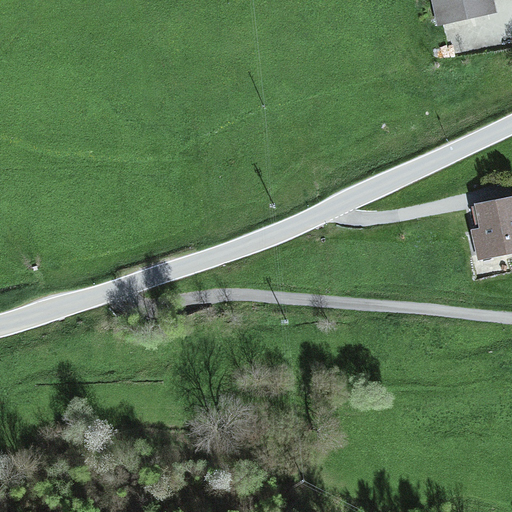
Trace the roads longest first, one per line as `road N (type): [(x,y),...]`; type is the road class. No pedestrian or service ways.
road 1 (tertiary): [(511,124),(182,273),(0,321)]
road 2 (track): [(511,320),(385,302),(110,292)]
